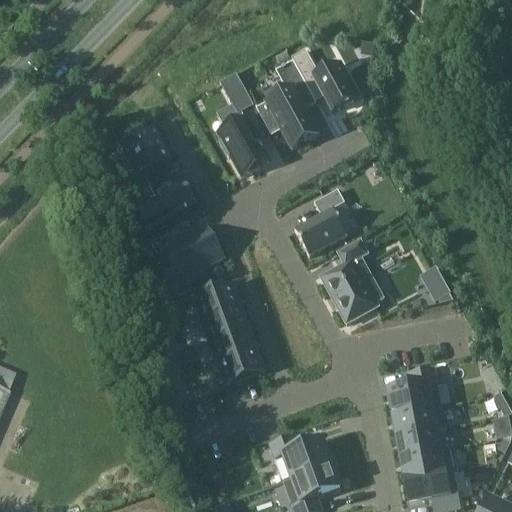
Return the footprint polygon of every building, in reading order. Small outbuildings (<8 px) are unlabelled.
[(511,45),(485,38),(480,57),(507,64),(511,45)] [(286,54),(275,60),(279,68),(290,62),(286,54)] [(305,54),(291,62),(313,100),(321,95),(324,101),(333,116),(354,105),(346,91),(352,88),(340,67),(319,78),(305,54)] [(511,81),(480,73),(469,114),(511,126),(511,81)] [(287,96),(256,113),(271,140),(281,134),(292,152),(318,137),(306,114),(317,108),(305,86),(287,96)] [(231,142),(220,148),(229,164),(233,162),(244,184),(261,175),(258,170),(268,165),(266,162),(267,161),(261,151),(260,152),(246,126),(228,136),(231,142)] [(171,165),(153,132),(115,153),(133,186),(171,165)] [(142,181),(133,186),(121,192),(127,204),(148,192),(142,181)] [(149,195),(128,207),(134,218),(141,214),(155,238),(196,214),(182,189),(155,206),(149,195)] [(321,220),(295,234),(309,261),(347,240),(333,214),(345,207),(338,194),(314,207),(321,220)] [(169,237),(152,247),(158,259),(167,255),(182,284),(225,262),(209,232),(176,250),(169,237)] [(343,267),(320,281),(346,327),(377,309),(374,305),(381,301),(358,259),(365,255),(358,243),(336,255),(343,267)] [(233,288),(193,302),(202,324),(241,310),(233,288)] [(241,310),(202,324),(209,346),(249,331),(241,310)] [(160,327),(152,329),(156,341),(164,338),(160,327)] [(249,331),(209,346),(217,367),(257,353),(249,331)] [(164,338),(156,341),(161,352),(168,349),(164,338)] [(257,353),(217,367),(225,390),(265,375),(257,353)] [(170,371),(163,374),(167,386),(174,383),(170,371)] [(411,392),(388,396),(393,420),(442,411),(437,387),(436,387),(433,373),(408,378),(411,392)] [(174,383),(167,386),(171,397),(179,394),(174,383)] [(0,419),(9,398),(0,393),(0,419)] [(511,417),(500,398),(493,402),(504,421),(511,419),(511,417)] [(442,411),(393,420),(397,441),(446,432),(442,411)] [(511,438),(509,421),(493,424),(497,443),(511,440),(511,438)] [(446,432),(397,441),(401,463),(450,453),(450,452),(440,454),(437,435),(446,433),(446,432)] [(292,484),(335,468),(331,457),(328,458),(323,445),(299,453),(294,441),(271,449),(276,462),(283,460),(292,484)] [(498,445),(494,452),(505,458),(509,450),(498,445)] [(450,453),(401,463),(405,484),(454,475),(450,453)] [(335,468),(292,484),(301,508),(293,511),(320,511),(317,503),(341,494),(336,481),(339,480),(335,468)] [(454,475),(405,484),(410,509),(432,504),(433,511),(459,511),(457,500),(459,499),(454,475)]
